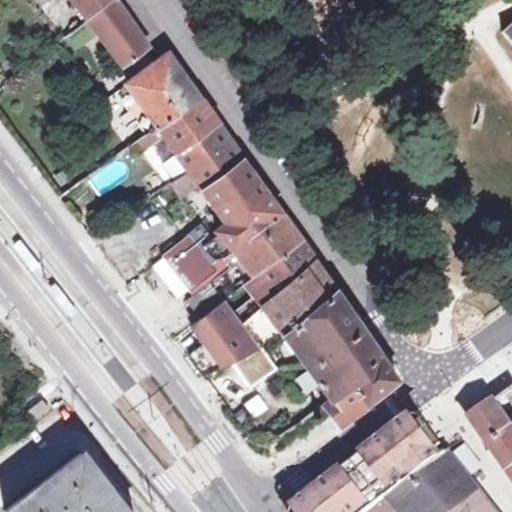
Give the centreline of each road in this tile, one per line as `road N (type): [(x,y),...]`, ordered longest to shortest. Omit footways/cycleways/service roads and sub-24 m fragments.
road 1 (unclassified): [(423,386),(148,0)]
road 2 (secondary): [(269,511),(0,168)]
road 3 (secondary): [(0,277),(179,511)]
road 4 (tertiary): [(269,511),(423,386)]
